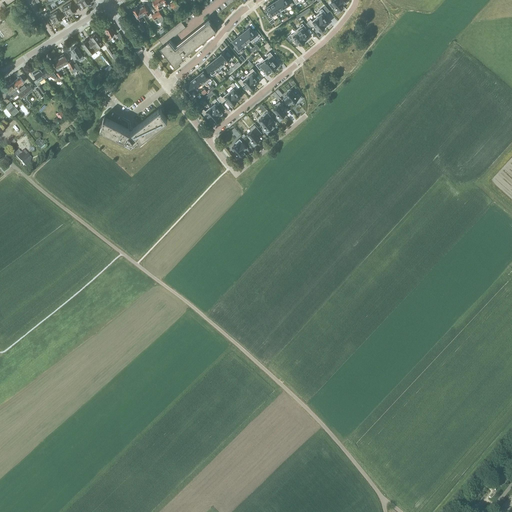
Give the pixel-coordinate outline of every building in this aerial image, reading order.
[(67,0),(65,2),(72,14),(75,12),(75,11),(76,10),(73,5),(75,3),(72,0),(67,0)] [(72,0),(75,3),(77,2),(81,8),(82,8),(83,8),(86,7),(86,6),(82,0),(72,0)] [(162,4),(159,0),(152,0),(154,1),(153,2),(158,11),(161,8),(159,5),(162,4)] [(175,7),(178,11),(180,13),(182,12),(181,9),(176,0),(173,2),(176,7),(175,7)] [(280,0),(276,0),(275,1),(280,10),(281,12),(286,8),(285,8),(280,0)] [(332,0),(331,1),(335,7),(333,8),(337,13),(342,9),(341,8),(343,6),(342,5),(347,1),(346,0),(332,0)] [(275,1),(270,4),(276,13),(280,10),(275,1)] [(65,2),(57,6),(61,12),(63,10),(67,16),(68,15),(68,16),(71,14),(72,14),(65,2)] [(270,4),(265,7),(269,12),(265,15),(269,21),(273,19),(272,17),(277,14),(276,13),(270,4)] [(138,7),(142,14),(145,13),(147,15),(149,14),(147,10),(148,9),(146,5),(145,6),(144,5),(142,6),(141,5),(138,7)] [(50,10),(50,11),(52,13),(52,12),(58,23),(58,22),(61,20),(61,19),(62,19),(59,13),(61,12),(57,6),(50,10)] [(144,17),(142,14),(138,7),(132,10),(139,20),(141,19),(144,17)] [(316,17),(324,27),(325,28),(329,24),(328,23),(329,22),(324,16),(326,13),(322,8),(319,11),(320,12),(315,16),(316,17)] [(46,12),(43,14),(47,20),(49,19),(53,24),(54,24),(57,23),(58,23),(52,12),(52,13),(50,11),(46,13),(46,12)] [(155,13),(160,22),(164,20),(158,11),(155,13)] [(155,13),(151,15),(151,16),(156,24),(160,22),(155,13)] [(181,21),(158,39),(160,41),(161,42),(163,45),(160,47),(163,51),(167,56),(171,62),(174,65),(183,58),(182,57),(187,53),(187,54),(190,51),(195,47),(202,41),(207,38),(214,32),(217,30),(210,21),(211,20),(208,17),(204,20),(206,22),(207,23),(180,45),(175,49),(169,40),(170,39),(186,27),(181,22),(181,21)] [(324,27),(316,17),(312,21),(311,19),(308,21),(312,26),(314,24),(320,31),(324,27)] [(302,23),(299,25),(300,26),(295,30),(296,31),(305,42),(310,39),(308,37),(309,36),(304,30),(306,28),(302,23)] [(104,29),(108,36),(110,38),(115,35),(114,33),(111,25),(108,27),(107,26),(106,27),(105,28),(104,29)] [(260,39),(259,37),(261,35),(256,29),(253,31),(249,26),(247,28),(247,29),(245,31),(251,38),(253,40),(255,43),(260,39)] [(251,38),(245,31),(241,34),(247,42),(251,38)] [(288,36),(292,41),(295,39),(297,42),(300,45),(301,45),(305,42),(296,31),(292,34),(291,33),(288,36)] [(90,38),(99,49),(104,45),(102,42),(102,43),(95,33),(89,37),(90,38)] [(237,37),(243,45),(247,42),(241,34),(237,37)] [(239,54),(241,51),(240,49),(244,46),(243,45),(237,37),(232,41),(236,45),(234,47),(239,54)] [(99,49),(90,38),(87,41),(86,40),(81,44),(90,56),(99,49)] [(82,54),(81,54),(76,46),(70,49),(73,54),(71,55),(73,59),(76,58),(78,61),(84,57),(82,54)] [(228,62),(233,58),(229,54),(230,53),(228,50),(227,51),(225,49),(221,53),(222,54),(228,61),(228,62)] [(270,52),(267,54),(269,56),(264,59),(274,71),(278,68),(277,67),(278,66),(275,63),(273,60),(275,58),(270,52)] [(60,56),(57,58),(62,66),(67,63),(63,55),(62,55),(62,54),(59,55),(60,56)] [(218,56),(224,64),(228,61),(222,54),(218,56)] [(220,68),(225,65),(224,64),(218,56),(214,60),(220,67),(220,68)] [(58,71),(60,69),(59,67),(62,66),(57,58),(57,57),(52,59),(53,60),(52,61),(58,71)] [(258,62),(255,64),(260,69),(262,67),(268,73),(270,74),(274,71),(264,59),(259,63),(258,62)] [(220,67),(214,60),(210,63),(216,71),(220,67)] [(73,72),(76,71),(74,67),(73,67),(70,61),(68,63),(70,68),(73,72)] [(216,71),(210,63),(206,66),(212,74),(216,71)] [(42,65),(37,68),(43,78),(45,80),(44,78),(49,75),(50,76),(55,79),(57,77),(53,70),(52,71),(49,67),(48,68),(46,66),(44,68),(43,66),(42,66),(42,65)] [(43,78),(37,68),(38,69),(35,71),(35,70),(33,72),(34,72),(33,73),(37,79),(37,80),(38,80),(38,79),(41,83),(45,80),(43,78)] [(255,86),(259,82),(254,75),(257,73),(252,68),(250,70),(250,71),(246,75),(247,77),(255,86)] [(200,74),(206,82),(210,79),(204,70),(200,74)] [(202,86),(207,82),(206,82),(200,74),(195,77),(201,85),(202,86)] [(14,81),(13,82),(20,91),(17,87),(24,81),(20,76),(14,81)] [(201,85),(195,77),(192,80),(198,88),(201,85)] [(241,78),(238,81),(242,86),(245,84),(248,87),(250,90),(251,90),(252,91),(256,87),(255,86),(247,77),(243,80),(241,78)] [(188,83),(194,91),(198,88),(192,80),(188,83)] [(20,91),(13,82),(8,85),(9,86),(5,88),(9,93),(13,97),(18,93),(20,91)] [(188,83),(187,82),(183,86),(184,88),(183,89),(186,92),(184,93),(188,98),(191,96),(190,94),(194,91),(188,83)] [(230,84),(233,88),(229,92),(236,101),(241,97),(236,90),(238,88),(233,82),(230,84)] [(33,89),(30,84),(19,93),(21,96),(20,97),(29,108),(30,107),(30,102),(26,98),(26,95),(33,89)] [(292,89),(287,93),(288,95),(283,98),(289,104),(293,101),(294,102),(296,100),(297,102),(302,98),(301,96),(299,94),(298,93),(296,94),(295,94),(292,89)] [(229,92),(222,97),(221,95),(218,97),(222,103),(226,99),(229,102),(232,105),(233,106),(238,102),(236,101),(229,92)] [(218,117),(219,118),(223,114),(221,113),(222,112),(217,105),(219,103),(215,98),(212,101),(215,103),(210,107),(218,117)] [(285,108),(279,101),(277,104),(278,105),(273,109),(278,114),(276,116),(280,120),(284,117),(283,116),(285,114),(282,110),(285,108)] [(5,106),(11,112),(16,108),(10,102),(5,106)] [(100,127),(103,128),(109,131),(125,140),(126,139),(127,140),(129,141),(130,141),(132,142),(134,140),(135,139),(138,137),(141,139),(141,140),(168,119),(163,113),(162,112),(164,110),(162,108),(161,109),(160,107),(159,108),(160,109),(159,110),(157,111),(157,112),(150,117),(146,120),(140,125),(132,131),(131,132),(128,131),(128,130),(120,126),(119,125),(118,125),(116,124),(111,122),(108,120),(106,119),(105,118),(105,117),(104,117),(103,118),(102,118),(101,120),(103,121),(100,127)] [(204,109),(201,111),(205,116),(208,114),(210,118),(211,117),(213,121),(218,117),(210,107),(205,111),(204,109)] [(3,110),(9,116),(11,114),(6,108),(3,110)] [(56,113),(60,119),(65,116),(61,110),(56,113)] [(263,128),(267,133),(271,129),(270,128),(272,126),(272,125),(276,122),(267,112),(263,116),(259,120),(264,127),(263,128)] [(254,125),(250,128),(252,130),(247,134),(252,140),(250,141),(254,146),(258,142),(257,141),(260,139),(257,136),(261,133),(254,125)] [(240,138),(235,142),(236,144),(232,148),(236,153),(235,154),(238,159),(243,155),(242,154),(244,152),(243,151),(247,147),(240,138)] [(45,145),(39,139),(35,143),(40,149),(45,145)] [(10,142),(4,147),(7,150),(13,145),(10,142)] [(26,166),(29,163),(30,162),(32,158),(24,149),(21,152),(18,150),(14,154),(26,166)]
